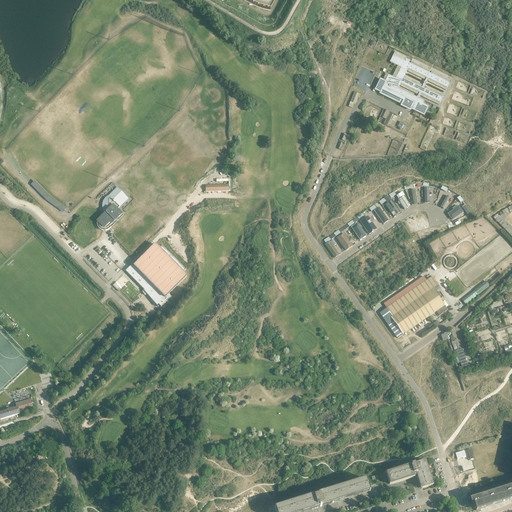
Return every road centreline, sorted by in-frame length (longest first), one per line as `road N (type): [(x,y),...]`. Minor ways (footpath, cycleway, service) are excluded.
road 1 (unclassified): [(51,411),(79,391),(133,326),(128,307),(77,256)]
road 2 (unclassified): [(511,269),(396,361)]
road 3 (unclassified): [(77,256),(137,208),(201,196)]
road 4 (residential): [(442,221),(424,207),(409,211),(329,265)]
road 5 (unclassified): [(329,265),(304,219),(330,155)]
